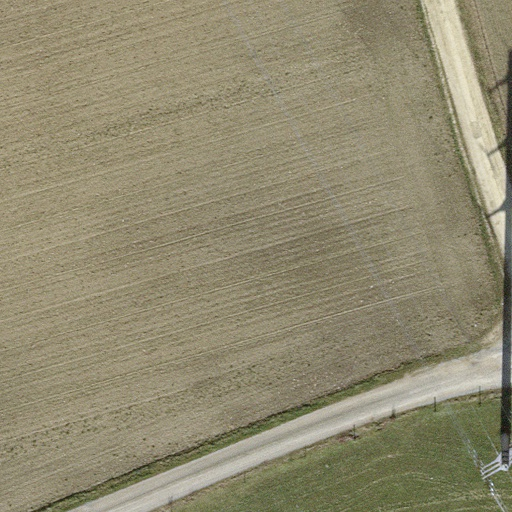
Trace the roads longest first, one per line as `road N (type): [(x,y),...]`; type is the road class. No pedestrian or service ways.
road 1 (track): [(130,511),(511,366)]
road 2 (track): [(511,225),(443,0)]
